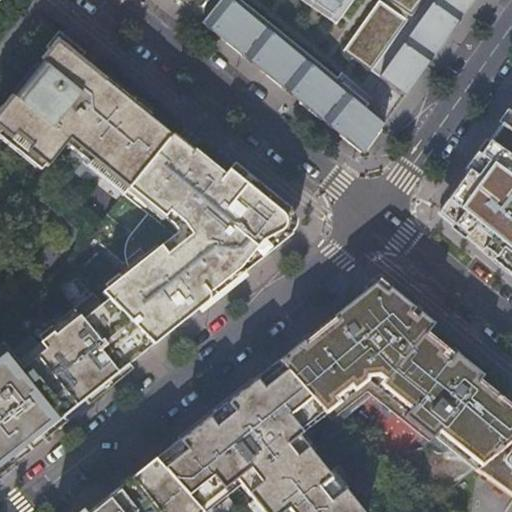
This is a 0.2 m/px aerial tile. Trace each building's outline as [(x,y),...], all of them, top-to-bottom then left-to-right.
[(236,0),(220,0),(203,22),(364,153),(387,125),(340,88),(343,84),(345,81),(340,77),(337,81),(236,0)] [(314,0),(333,13),(342,0),(314,0)] [(379,0),(343,52),(405,95),(472,0),(379,0)] [(85,65),(60,45),(0,118),(0,131),(15,144),(20,138),(34,150),(29,155),(49,171),(68,148),(105,177),(107,175),(129,192),(174,137),(94,73),(92,75),(83,67),(85,65)] [(94,73),(85,65),(83,67),(92,75),(94,73)] [(183,125),(174,137),(129,192),(124,198),(149,218),(132,239),(128,246),(127,249),(126,255),(127,265),(132,274),(102,297),(108,302),(153,349),(207,306),(231,287),(291,239),(290,212),(256,184),(250,192),(241,184),(229,175),(236,168),(183,125)] [(511,126),(445,221),(511,276),(511,126)] [(256,184),(236,168),(229,175),(241,184),(250,192),(256,184)] [(303,345),(279,364),(327,419),(360,394),(360,395),(361,397),(362,398),(364,399),(366,400),(368,400),(370,401),(373,401),(375,400),(377,400),(378,399),(379,397),(380,395),(433,437),(437,433),(440,436),(436,440),(477,473),(511,444),(511,410),(504,404),(487,390),(486,392),(477,384),(478,383),(453,361),(450,364),(446,361),(447,359),(425,342),(427,340),(435,330),(390,293),(385,298),(376,290),(362,300),(361,299),(342,314),(333,321),(334,323),(304,347),(303,345)] [(130,368),(153,349),(108,302),(89,317),(81,323),(73,313),(58,326),(62,330),(52,338),(40,347),(45,354),(22,372),(3,348),(0,350),(0,472),(33,445),(43,438),(62,422),(97,395),(130,368)] [(226,408),(155,463),(199,511),(209,511),(241,488),(260,511),(360,511),(346,493),(343,495),(298,440),(327,419),(279,364),(238,397),(226,408)] [(511,511),(511,444),(477,473),(476,474),(511,499),(511,511)] [(199,511),(155,463),(93,511),(199,511)]
